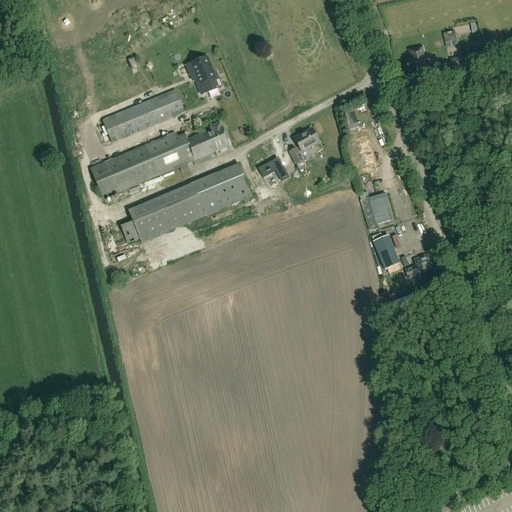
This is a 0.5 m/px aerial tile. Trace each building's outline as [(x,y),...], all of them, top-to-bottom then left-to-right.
[(466,79),(465,72),(462,59),(451,61),(452,65),(430,70),(427,56),(423,57),(422,51),(419,50),(413,51),(412,54),(413,59),(407,60),(410,72),(410,74),(419,73),(421,82),(454,75),(456,82),(466,79)] [(206,59),(186,67),(192,82),(194,81),(201,96),(221,88),(214,72),(212,73),(206,59)] [(175,91),(102,122),(111,144),(185,113),(175,91)] [(368,140),(375,138),(364,108),(357,110),(368,140)] [(355,127),(361,126),(359,111),(353,112),(355,127)] [(210,131),(186,141),(184,135),(177,138),(175,133),(145,146),(90,170),(103,200),(158,177),(159,176),(186,165),(229,147),(221,126),(220,127),(219,124),(209,128),(210,131)] [(293,139),(301,154),(320,143),(312,129),(293,139)] [(296,166),(303,162),(296,149),(289,153),(296,166)] [(263,184),(285,171),(282,165),(259,178),(263,184)] [(128,212),(132,222),(120,228),(127,245),(140,240),(141,244),(252,197),(238,166),(128,212)] [(271,180),(262,184),(266,192),(275,188),(271,180)] [(395,220),(388,197),(371,202),(378,225),(395,220)] [(385,271),(400,265),(393,248),(378,254),(385,271)] [(427,256),(414,261),(416,266),(405,271),(409,280),(420,275),(433,270),(427,256)]
